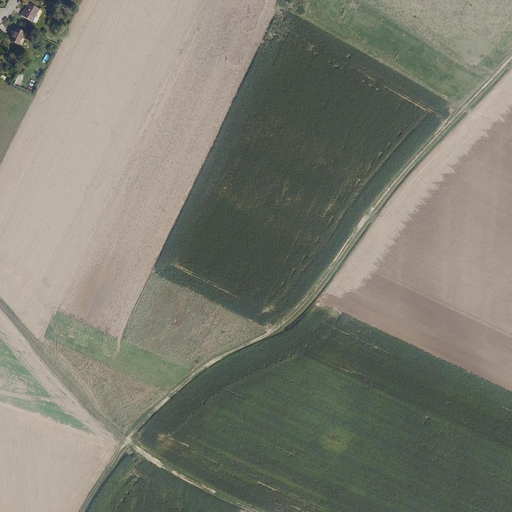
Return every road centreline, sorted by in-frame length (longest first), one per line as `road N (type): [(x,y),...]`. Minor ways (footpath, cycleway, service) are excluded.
road 1 (track): [(511,55),(374,203),(308,298),(279,325),(188,375),(127,439)]
road 2 (track): [(0,302),(98,418),(127,439)]
road 3 (track): [(127,439),(163,470),(254,511)]
